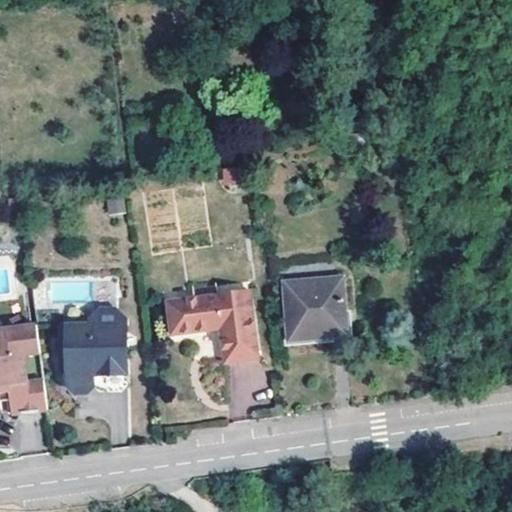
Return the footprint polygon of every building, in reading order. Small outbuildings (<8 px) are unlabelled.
[(344,343),(341,285),(283,287),(285,345),(344,343)] [(194,299),(165,303),(170,336),(219,330),(224,365),(257,360),(248,292),(215,297),(216,305),(194,308),(194,299)] [(215,297),(194,299),(194,308),(216,305),(215,297)] [(87,323),(87,328),(63,329),(64,351),(58,357),(58,371),(66,378),(66,392),(71,397),(85,397),(90,390),(89,378),(123,378),(122,322),(111,312),(96,313),(87,323)] [(0,415),(1,416),(0,408),(0,396),(10,395),(10,402),(11,415),(45,412),(36,329),(0,332),(0,415)] [(123,378),(89,378),(90,390),(95,397),(119,397),(124,391),(123,378)]
